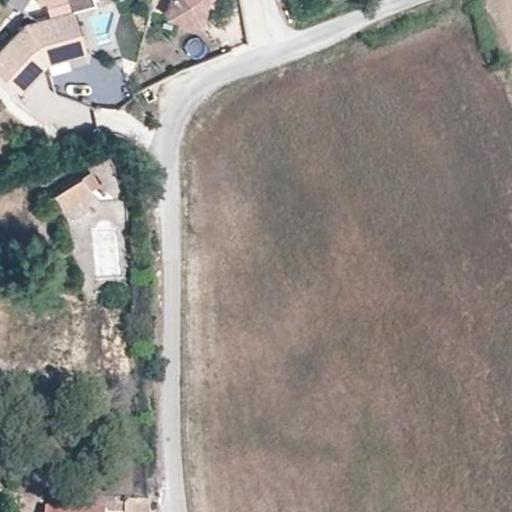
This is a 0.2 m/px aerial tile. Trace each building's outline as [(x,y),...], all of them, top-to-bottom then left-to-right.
[(16,0),(13,6),(28,13),(35,0),(16,0)] [(165,15),(168,0),(152,0),(149,11),(165,15)] [(204,5),(204,0),(168,0),(165,15),(165,16),(200,23),(204,5)] [(84,48),(71,9),(33,21),(45,60),(84,48)] [(45,60),(33,21),(25,23),(0,49),(0,73),(18,90),(45,60)] [(62,207),(99,183),(91,170),(53,194),(62,207)] [(62,331),(63,302),(22,302),(22,282),(0,281),(0,335),(4,335),(4,342),(4,359),(34,360),(35,330),(47,330),(62,331)] [(46,360),(47,330),(35,330),(34,360),(46,360)] [(151,511),(151,502),(125,501),(125,511),(151,511)]
